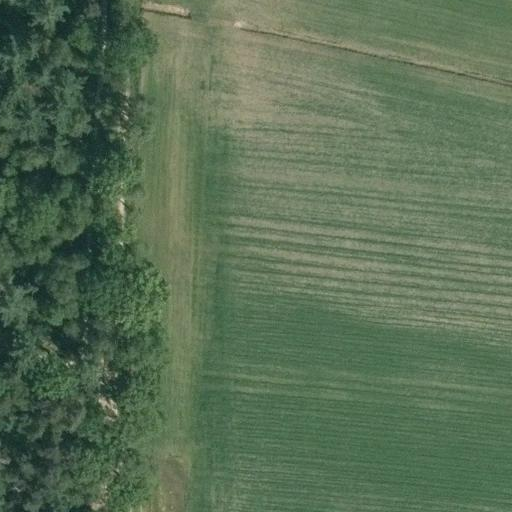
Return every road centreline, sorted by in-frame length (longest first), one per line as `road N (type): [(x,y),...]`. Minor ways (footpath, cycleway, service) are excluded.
road 1 (track): [(107,372),(126,0)]
road 2 (track): [(103,511),(107,372)]
